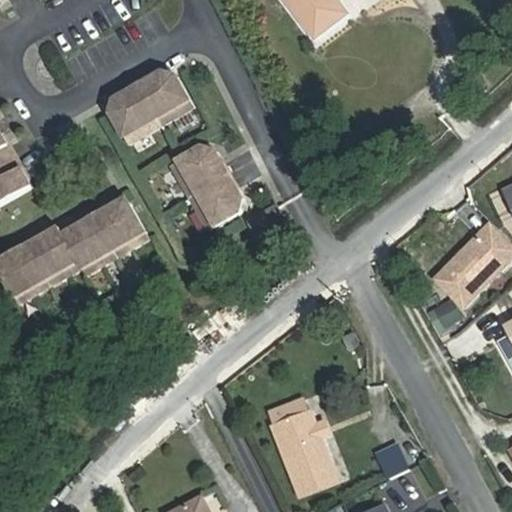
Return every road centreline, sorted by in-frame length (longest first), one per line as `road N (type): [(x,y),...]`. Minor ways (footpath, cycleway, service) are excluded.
road 1 (residential): [(108,466),(175,401),(340,269)]
road 2 (residential): [(482,511),(347,264)]
road 3 (residential): [(340,269),(211,27)]
road 4 (residential): [(347,264),(511,123)]
road 5 (residential): [(36,120),(211,27)]
road 6 (residential): [(89,0),(2,51),(36,120)]
